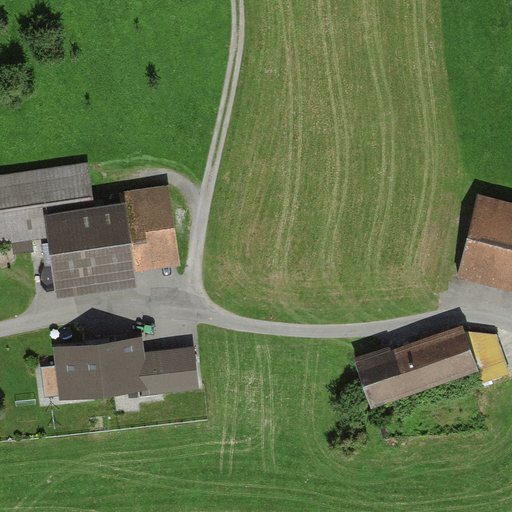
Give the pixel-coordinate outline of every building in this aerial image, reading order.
[(64,293),(144,284),(134,202),(104,206),(99,163),(0,174),(0,242),(57,236),(64,293)] [(150,274),(188,269),(176,186),(138,191),(150,274)] [(511,202),(485,195),(464,277),(511,288),(511,202)] [(385,406),(489,368),(472,323),(369,361),(385,406)] [(203,390),(198,348),(156,353),(153,331),(60,340),(65,395),(148,386),(149,395),(203,390)]
